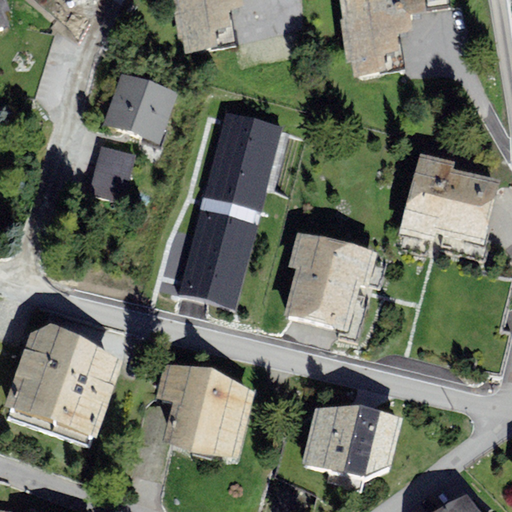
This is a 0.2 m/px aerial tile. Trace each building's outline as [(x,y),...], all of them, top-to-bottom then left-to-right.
[(0,0),(0,43),(9,40),(4,25),(11,23),(1,0),(0,0)] [(170,0),(182,67),(221,61),(219,46),(236,43),(233,27),(256,23),(253,7),(265,5),(264,0),(170,0)] [(335,0),(350,92),(389,86),(387,71),(404,68),(402,52),(424,49),(421,32),(434,30),(432,17),(449,14),(446,0),(335,0)] [(179,106),(120,85),(102,137),(160,157),(179,106)] [(225,121),(180,302),(236,316),(281,134),(225,121)] [(123,209),(136,161),(102,152),(89,199),(123,209)] [(420,164),(397,247),(439,259),(442,248),(483,259),(501,194),(453,181),(456,173),(420,164)] [(284,328),(349,345),(362,298),(369,299),(378,264),(298,243),(288,278),(297,280),(284,328)] [(31,346),(5,422),(98,453),(121,376),(49,341),(31,346)] [(211,386),(163,375),(153,410),(175,417),(164,458),(191,470),(238,471),(254,404),(211,386)] [(393,481),(405,434),(365,423),(314,423),(303,479),(368,495),(393,481)] [(480,511),(468,494),(448,503),(435,511),(480,511)]
